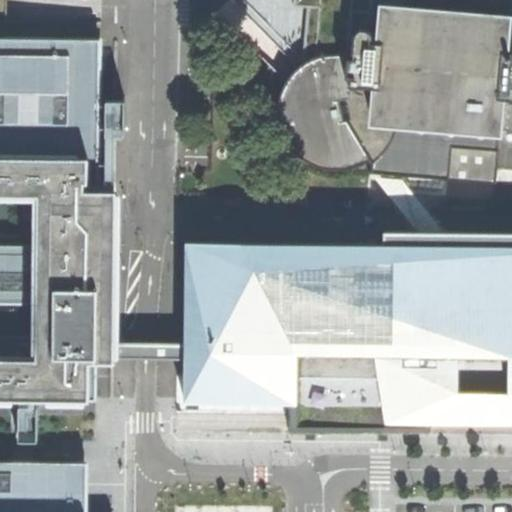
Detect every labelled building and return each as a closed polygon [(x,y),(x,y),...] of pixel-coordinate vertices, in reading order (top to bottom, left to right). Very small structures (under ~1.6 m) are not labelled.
[(511,52),(507,52),(509,21),(382,11),(379,41),(376,41),(374,41),(373,36),(372,32),(369,29),(362,29),(357,30),(355,34),(353,34),(356,7),(375,9),(375,0),(298,0),(299,2),(312,3),(307,62),(302,65),(295,72),(291,75),(281,92),(278,113),(280,129),(289,145),(301,158),(313,165),(327,170),(339,170),(354,167),(368,161),(370,162),(373,166),(370,170),(370,172),(370,173),(497,184),(498,169),(499,152),(511,152),(511,52)] [(0,511),(60,511),(61,475),(0,474),(0,398),(97,399),(99,141),(99,39),(0,37),(0,511)] [(511,152),(499,152),(498,169),(511,170),(511,152)] [(511,239),(181,236),(181,249),(219,249),(219,258),(182,257),(181,405),(287,406),(287,434),(434,435),(434,426),(511,426),(511,239)] [(19,405),(20,440),(38,439),(39,405),(19,405)]
